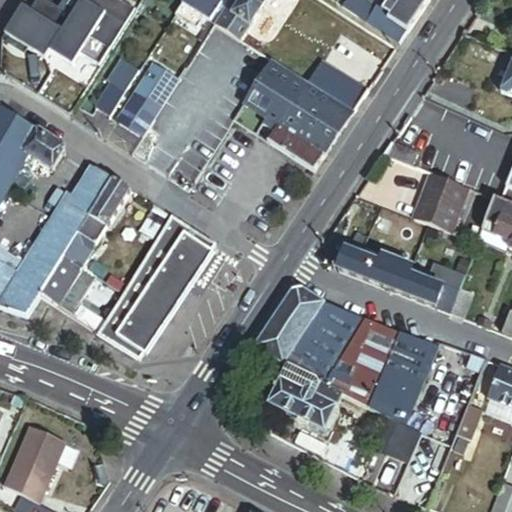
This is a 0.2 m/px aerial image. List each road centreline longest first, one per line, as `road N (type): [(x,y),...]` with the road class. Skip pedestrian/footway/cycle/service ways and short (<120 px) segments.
road 1 (residential): [(0,97),(282,263)]
road 2 (tertiary): [(282,263),(462,0)]
road 3 (residential): [(282,263),(511,354)]
road 4 (tertiary): [(175,431),(282,263)]
road 5 (tertiary): [(0,353),(175,431)]
road 6 (tertiary): [(175,431),(324,511)]
